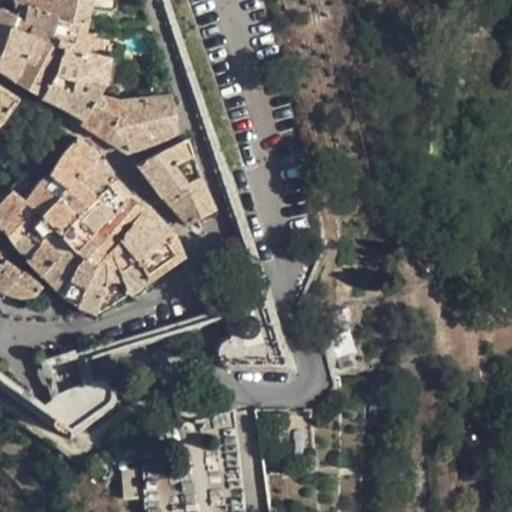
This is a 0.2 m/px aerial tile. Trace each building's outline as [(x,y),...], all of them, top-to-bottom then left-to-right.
[(14,0),(16,2),(88,23),(91,6),(116,10),(116,0),(14,0)] [(84,50),(88,23),(16,2),(14,13),(13,26),(37,36),(63,46),(84,50)] [(14,13),(2,7),(0,9),(0,57),(5,49),(13,26),(14,13)] [(37,36),(13,26),(5,49),(0,57),(0,69),(16,80),(37,36)] [(63,46),(37,36),(16,80),(43,95),(56,72),(63,46)] [(99,93),(106,95),(112,57),(84,50),(63,46),(56,72),(43,95),(85,117),(99,93)] [(0,126),(11,135),(32,106),(20,99),(0,86),(0,126)] [(82,123),(110,141),(113,136),(119,115),(123,99),(122,99),(106,95),(99,93),(85,117),(82,123)] [(171,94),(123,99),(119,115),(113,136),(110,141),(112,142),(127,152),(143,147),(174,133),(178,131),(176,113),(174,104),(171,94)] [(39,182),(27,201),(42,214),(45,216),(96,159),(100,155),(78,136),(76,138),(75,139),(68,146),(63,151),(60,156),(57,161),(53,167),(50,173),(43,178),(41,180),(40,182),(39,182)] [(191,156),(183,139),(138,163),(162,195),(188,182),(175,164),(191,156)] [(162,195),(188,225),(200,216),(202,221),(218,214),(191,156),(175,164),(188,182),(162,195)] [(114,178),(96,159),(45,216),(56,226),(61,231),(115,178),(114,178)] [(80,248),(131,194),(115,178),(61,231),(72,241),(80,248)] [(16,183),(12,189),(27,201),(39,182),(35,180),(31,180),(28,179),(26,179),(24,180),(22,180),(20,181),(16,183)] [(14,242),(42,214),(27,201),(12,189),(0,202),(0,225),(2,228),(3,226),(14,242)] [(144,203),(131,194),(80,248),(98,265),(119,239),(147,204),(144,203)] [(165,224),(147,204),(119,239),(150,278),(183,255),(180,246),(177,238),(175,235),(173,233),(170,228),(165,224)] [(42,274),(72,241),(61,231),(56,226),(27,257),(42,274)] [(109,275),(129,293),(133,299),(150,287),(150,278),(119,239),(98,265),(109,275)] [(72,241),(42,274),(62,295),(78,304),(79,305),(109,275),(98,265),(80,248),(72,241)] [(20,269),(5,258),(0,264),(0,291),(3,293),(5,294),(11,296),(17,297),(21,298),(24,298),(31,297),(35,296),(37,295),(43,287),(20,269)] [(109,275),(79,305),(97,312),(108,307),(129,293),(109,275)] [(353,354),(338,358),(341,370),(356,366),(353,354)] [(439,476),(432,477),(435,511),(450,511),(446,461),(438,462),(439,476)]
